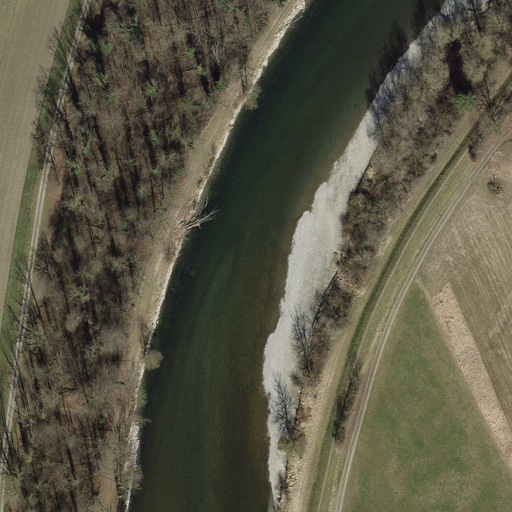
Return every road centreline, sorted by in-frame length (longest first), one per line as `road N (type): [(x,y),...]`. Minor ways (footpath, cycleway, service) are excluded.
road 1 (track): [(87,0),(48,151),(3,511)]
road 2 (track): [(301,511),(339,337),(431,173),(511,64)]
road 3 (track): [(347,511),(390,323),(450,209),(511,138)]
